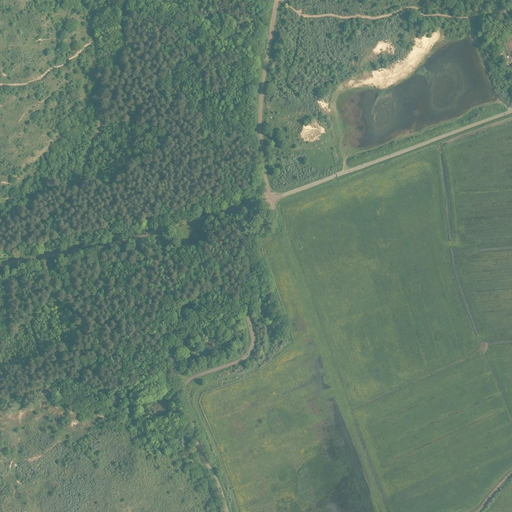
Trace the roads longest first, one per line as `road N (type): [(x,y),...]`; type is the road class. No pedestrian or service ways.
road 1 (unknown): [(217,511),(185,453),(172,402),(157,226),(199,0)]
road 2 (unknown): [(279,0),(308,16),(373,18),(410,7),(423,15),(511,22)]
road 3 (unknown): [(0,85),(39,79),(144,9),(192,0)]
